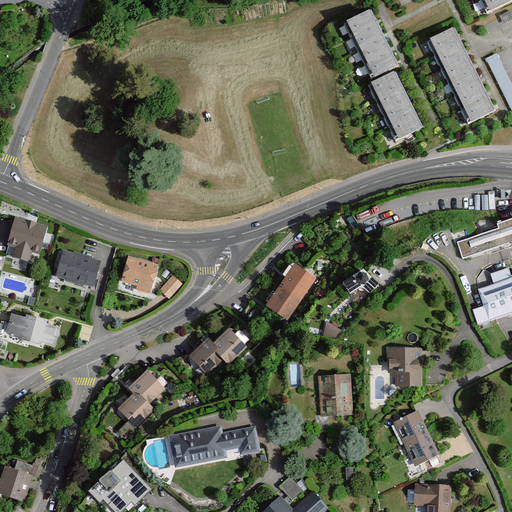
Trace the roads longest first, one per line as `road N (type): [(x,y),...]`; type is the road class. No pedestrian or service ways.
road 1 (tertiary): [(246,234),(413,170),(511,163)]
road 2 (tertiary): [(0,181),(116,230),(205,241)]
road 3 (residential): [(0,181),(68,14)]
road 4 (residential): [(42,511),(87,381),(82,357)]
road 5 (residential): [(169,318),(228,278),(246,234)]
